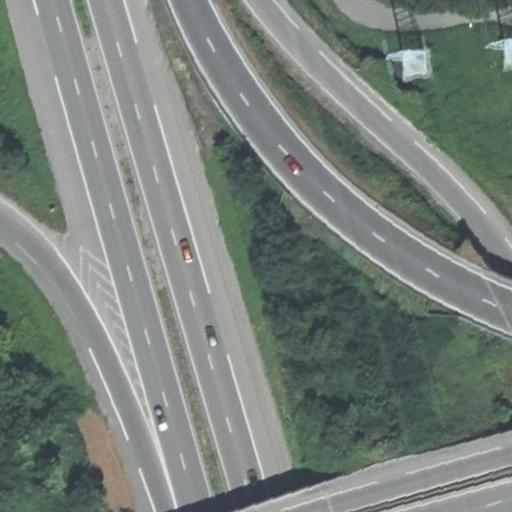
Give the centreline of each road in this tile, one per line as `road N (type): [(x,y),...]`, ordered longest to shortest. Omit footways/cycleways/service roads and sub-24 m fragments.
road 1 (trunk): [(252,511),(103,0)]
road 2 (trunk): [(51,0),(194,511)]
road 3 (trunk): [(511,311),(412,258),(322,189),(239,86),(192,0)]
road 4 (trunk): [(511,262),(453,191),(263,0)]
road 5 (trunk): [(0,215),(65,280),(109,362),(151,469),(189,511)]
road 6 (trunk): [(511,456),(318,511)]
